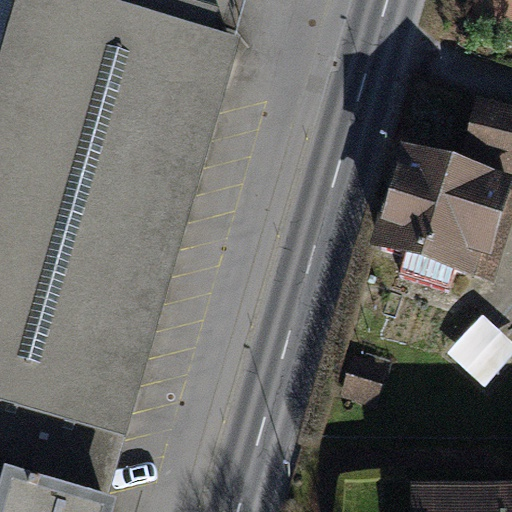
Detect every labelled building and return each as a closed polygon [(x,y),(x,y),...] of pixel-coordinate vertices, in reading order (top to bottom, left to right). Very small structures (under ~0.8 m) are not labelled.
[(120,15),(66,0),(0,0),(0,55),(8,58),(0,85),(0,496),(8,499),(4,511),(100,511),(97,511),(232,48),(208,41),(120,15)] [(151,0),(124,0),(120,15),(208,41),(215,19),(151,0)] [(508,29),(511,14),(511,0),(485,0),(479,20),(508,29)] [(511,119),(479,112),(469,154),(494,160),(491,171),(511,175),(511,119)] [(493,186),(409,161),(382,251),(406,258),(400,278),(449,293),(455,273),(465,276),(472,253),(487,258),(499,218),(501,218),(508,193),(492,189),(493,186)] [(489,380),(511,355),(511,330),(488,307),(452,344),(489,380)] [(378,371),(354,363),(344,393),(368,401),(378,371)] [(511,511),(511,501),(417,501),(416,511),(511,511)]
